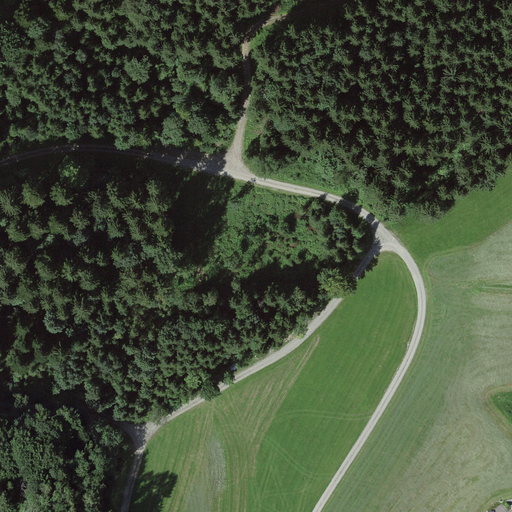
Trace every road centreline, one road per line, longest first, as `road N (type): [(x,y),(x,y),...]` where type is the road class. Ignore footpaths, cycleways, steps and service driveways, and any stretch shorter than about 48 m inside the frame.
road 1 (track): [(0,162),(32,149),(129,147),(344,204),(384,233),(422,289),(419,333),(399,381),(318,511)]
road 2 (track): [(137,444),(309,330),(384,233)]
road 3 (track): [(125,511),(137,444),(122,424),(0,408)]
